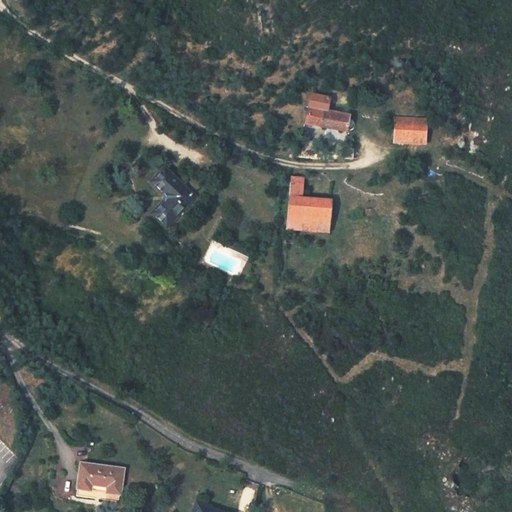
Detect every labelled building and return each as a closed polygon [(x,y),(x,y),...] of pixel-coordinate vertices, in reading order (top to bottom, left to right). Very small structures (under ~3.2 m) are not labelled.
[(311,95),(304,125),(324,129),(328,111),(331,100),(311,95)] [(348,134),(352,118),(328,111),(324,129),(348,134)] [(395,116),(393,143),(426,146),(428,118),(395,116)] [(153,181),(168,196),(153,210),(165,222),(193,196),(166,168),(153,181)] [(285,231),(330,232),(329,200),(304,197),(305,179),(292,177),(285,231)] [(80,463),(76,489),(89,491),(90,486),(107,488),(107,494),(118,496),(121,470),(80,463)] [(249,511),(220,498),(212,511),(249,511)]
